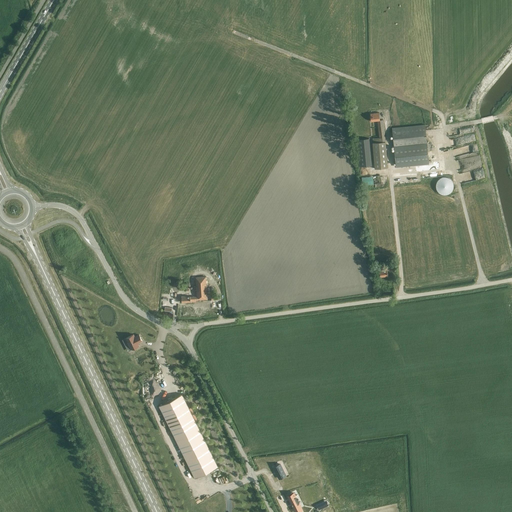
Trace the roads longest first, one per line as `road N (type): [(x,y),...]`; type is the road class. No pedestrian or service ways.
road 1 (unclassified): [(197,324),(511,279)]
road 2 (unclassified): [(135,511),(15,259),(0,247)]
road 3 (secondary): [(157,511),(41,264)]
road 4 (unclassified): [(32,206),(79,216),(130,305),(163,325)]
road 5 (unclassified): [(271,511),(189,345)]
